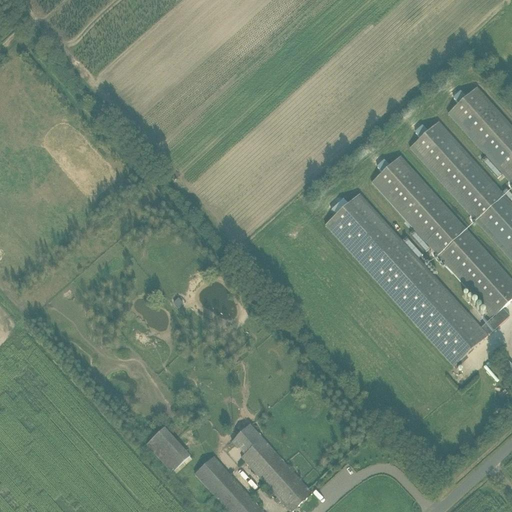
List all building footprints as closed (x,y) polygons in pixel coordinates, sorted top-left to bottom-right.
[(452,99),(458,106),(448,116),(511,187),(511,129),(476,90),(466,99),(460,93),(452,99)] [(409,151),(511,263),(511,205),(438,124),(428,134),(422,127),(414,134),(420,141),(409,151)] [(511,282),(400,159),(389,169),(383,162),(376,168),(382,175),(372,185),(486,311),(493,318),(502,310),(503,310),(511,301),(511,282)] [(481,329),(359,196),(348,205),(348,206),(343,200),(331,211),(336,217),(325,227),(453,368),(488,337),(487,336),(481,329)] [(489,337),(510,318),(503,310),(502,310),(493,318),(481,329),(487,336),(488,336),(489,337)] [(149,443),(175,471),(190,457),(164,429),(149,443)] [(241,459),(288,511),(293,511),(312,495),(262,440),(241,459)] [(194,476),(227,511),(262,511),(213,458),(194,476)]
